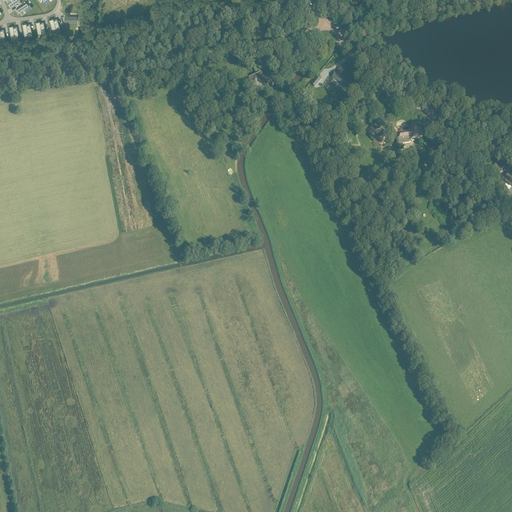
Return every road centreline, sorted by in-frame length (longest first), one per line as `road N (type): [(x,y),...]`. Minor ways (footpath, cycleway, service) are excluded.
road 1 (unclassified): [(0,85),(283,43),(327,21)]
road 2 (unclassified): [(488,149),(381,77),(327,21)]
